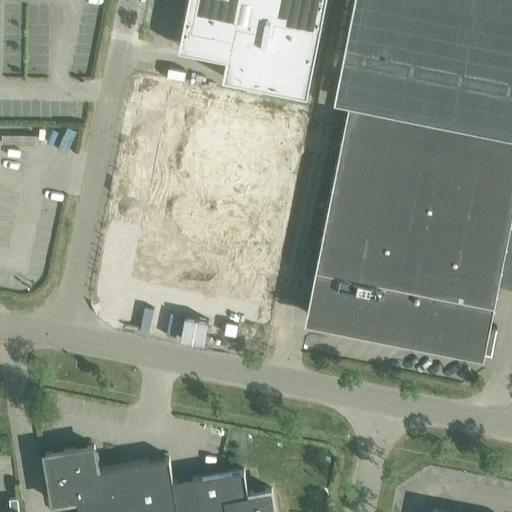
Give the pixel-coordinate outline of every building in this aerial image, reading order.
[(307,93),(325,0),(187,0),(178,46),(227,56),(222,76),(307,93)] [(511,0),(353,0),(344,48),(359,51),(350,98),(448,118),(511,130),(511,0)] [(272,306),(309,118),(170,90),(138,249),(145,251),(140,273),(163,278),(162,284),(272,306)] [(492,311),(511,214),(511,130),(448,118),(350,98),(314,275),(492,311)] [(492,311),(314,275),(308,304),(334,309),(332,318),(331,319),(492,351),(497,325),(496,325),(490,324),(492,311)] [(244,467),(199,475),(173,479),(169,455),(98,467),(94,443),(45,452),(54,501),(77,497),(79,511),(276,511),(272,487),(248,491),(244,467)]
